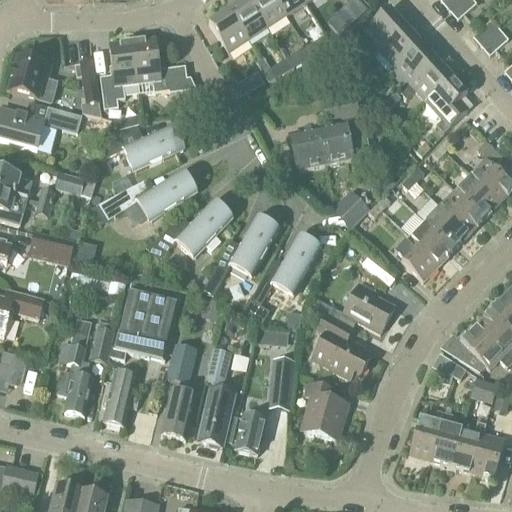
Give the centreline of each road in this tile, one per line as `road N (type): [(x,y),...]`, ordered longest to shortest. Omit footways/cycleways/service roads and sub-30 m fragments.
road 1 (residential): [(361,506),(378,430),(410,358),(511,243)]
road 2 (residential): [(258,492),(0,431)]
road 3 (residential): [(318,225),(259,168),(171,9)]
road 4 (residential): [(20,21),(119,23),(171,9)]
road 5 (residential): [(511,114),(410,0)]
